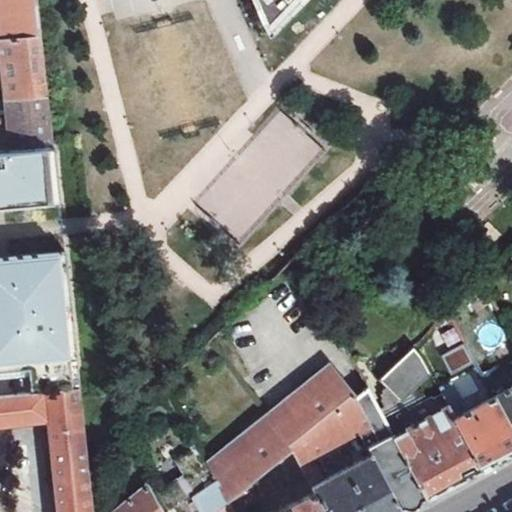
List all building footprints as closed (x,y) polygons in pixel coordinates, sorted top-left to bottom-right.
[(0,0),(0,39),(38,35),(34,0),(0,0)] [(255,0),(269,32),(298,0),(255,0)] [(38,35),(0,39),(0,67),(3,99),(45,95),(38,35)] [(0,151),(50,146),(45,95),(3,99),(6,125),(0,125),(0,151)] [(50,146),(0,151),(0,206),(58,201),(55,173),(50,146)] [(0,396),(79,388),(64,250),(3,256),(0,256),(0,396)] [(451,374),(472,363),(462,344),(441,355),(451,374)] [(380,374),(397,401),(433,377),(416,351),(380,374)] [(463,401),(479,391),(468,372),(451,382),(463,401)] [(314,491),(324,511),(400,511),(411,506),(425,499),(392,436),(366,386),(353,396),(335,375),(212,474),(214,479),(225,500),(277,459),(291,448),(314,491)] [(511,384),(493,395),(511,431),(511,384)] [(92,511),(86,451),(79,388),(0,396),(0,425),(49,420),(50,426),(58,511),(92,511)] [(453,416),(482,469),(486,466),(511,452),(511,431),(493,395),(453,416)] [(392,436),(425,499),(437,492),(482,469),(453,416),(442,396),(425,405),(422,401),(395,416),(403,430),(392,436)] [(277,459),(225,500),(231,511),(232,511),(258,499),(261,501),(291,485),(277,459)] [(214,479),(192,496),(200,511),(231,511),(225,500),(214,479)] [(158,511),(145,486),(112,511),(158,511)] [(274,511),(324,511),(314,491),(274,511)]
